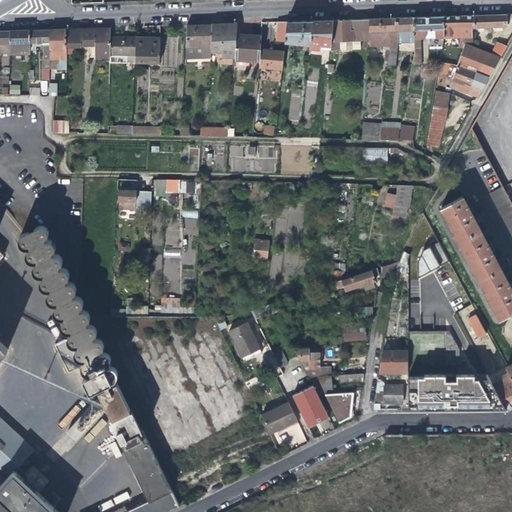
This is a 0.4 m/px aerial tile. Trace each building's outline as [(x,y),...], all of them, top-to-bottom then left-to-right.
[(505,26),(504,13),(491,14),(462,15),(463,36),(463,43),(467,43),(467,47),(470,47),(470,43),(472,43),(472,27),(505,26)] [(442,37),(463,36),(462,15),(451,15),(442,16),(442,36),(442,37)] [(397,32),(414,32),(413,16),(404,17),(390,17),(389,45),(389,47),(389,54),(388,64),(396,65),(397,52),(397,45),(397,32)] [(421,37),(442,36),(442,16),(428,16),(413,16),(414,32),(415,52),(413,61),(421,61),(421,37)] [(380,44),(380,45),(380,47),(389,47),(389,45),(390,17),(378,18),(368,18),(368,31),(367,36),(367,40),(367,45),(377,45),(377,44),(376,40),(380,40),(380,44)] [(339,40),(367,40),(367,36),(368,31),(368,18),(349,19),(333,19),(330,45),(329,49),(339,49),(339,40)] [(321,45),(330,45),(333,19),(323,19),(311,20),(309,39),(308,52),(321,52),(321,45)] [(284,39),(309,39),(311,20),(296,20),(276,21),(276,39),(284,39)] [(198,24),(186,24),(184,58),(209,57),(209,52),(210,46),(210,34),(210,32),(210,23),(198,24)] [(221,23),(210,23),(210,32),(210,34),(210,46),(209,52),(221,53),(221,57),(234,58),(235,33),(236,23),(224,23),(221,23)] [(92,42),(92,60),(108,60),(109,37),(109,27),(95,27),(65,28),(65,46),(79,45),(79,43),(92,42)] [(48,49),(65,48),(65,46),(65,28),(56,29),(48,29),(48,49)] [(48,58),(48,49),(48,29),(38,29),(28,30),(28,50),(31,49),(31,45),(41,45),(42,58),(48,58)] [(0,42),(8,43),(8,30),(0,30),(0,42)] [(8,54),(15,54),(15,50),(28,50),(28,30),(18,30),(8,30),(8,43),(8,54)] [(247,34),(235,33),(234,58),(233,59),(258,61),(259,47),(260,35),(247,34)] [(120,37),(109,37),(108,60),(108,62),(133,62),(134,37),(120,37)] [(148,38),(134,37),(133,62),(158,63),(159,38),(148,38)] [(497,41),(492,53),(500,56),(506,45),(497,41)] [(271,49),(259,47),(258,61),(258,66),(282,67),(283,50),(271,49)] [(489,74),(500,56),(492,53),(475,47),(470,47),(467,47),(463,47),(456,66),(449,85),(477,96),(489,74)] [(1,64),(9,65),(9,55),(1,55),(1,64)] [(449,75),(449,64),(440,63),(439,75),(449,75)] [(1,66),(1,75),(9,74),(9,65),(1,66)] [(49,82),(49,95),(57,96),(57,83),(49,82)] [(30,87),(29,94),(39,95),(40,88),(30,87)] [(436,90),(433,105),(446,107),(449,92),(436,90)] [(439,147),(446,107),(433,105),(431,105),(429,116),(424,145),(439,147)] [(364,134),(377,135),(378,123),(366,121),(364,134)] [(380,121),(378,138),(397,139),(397,128),(389,127),(389,121),(380,121)] [(400,123),(398,137),(412,139),(414,126),(400,123)] [(116,133),(130,133),(131,126),(131,125),(116,125),(116,133)] [(273,135),(273,126),(263,126),(263,135),(273,135)] [(234,171),(276,172),(276,146),(246,146),(246,163),(234,163),(234,171)] [(387,167),(386,148),(362,147),(362,167),(387,167)] [(115,204),(116,178),(109,178),(109,184),(106,184),(97,183),(96,204),(115,204)] [(178,178),(165,178),(164,186),(177,186),(178,178)] [(229,180),(221,179),(220,190),(226,191),(227,186),(229,186),(229,180)] [(407,194),(407,185),(396,184),(394,194),(393,197),(395,197),(392,213),(390,213),(388,225),(406,228),(410,207),(406,206),(407,194)] [(500,186),(488,192),(511,237),(511,208),(501,188),(500,186)] [(133,205),(134,190),(125,189),(118,188),(117,199),(118,204),(133,205)] [(137,191),(137,210),(151,210),(151,191),(137,191)] [(391,207),(393,197),(394,194),(385,192),(383,205),(391,207)] [(500,318),(511,311),(511,291),(511,290),(511,286),(510,283),(508,284),(491,251),(493,250),(489,243),(487,244),(470,212),(472,211),(469,204),(467,205),(462,196),(440,207),(456,236),(453,238),(459,249),(462,248),(476,274),(473,276),(479,288),(483,286),(500,318)] [(197,219),(198,211),(182,210),(182,217),(197,219)] [(185,213),(184,233),(197,234),(197,214),(185,213)] [(82,377),(89,391),(114,379),(114,378),(115,376),(116,374),(116,371),(116,369),(115,368),(113,366),(110,364),(108,364),(109,362),(109,361),(109,359),(109,357),(108,355),(106,353),(105,352),(103,351),(101,351),(102,350),(103,347),(103,345),(103,343),(102,341),(100,339),(97,337),(95,337),(96,336),(97,334),(97,332),(97,331),(95,328),(94,326),(93,326),(91,324),(90,324),(91,322),(91,321),(91,319),(90,317),(89,314),(86,312),(83,311),(82,311),(81,312),(80,311),(81,311),(82,309),(83,308),(83,307),(83,303),(82,302),(80,299),(79,298),(78,298),(76,297),(74,298),(75,296),(75,294),(76,292),(76,291),(75,288),(73,286),(71,285),(70,285),(68,285),(69,283),(70,281),(70,278),(69,275),(68,274),(65,272),(63,271),(61,271),(62,270),(62,269),(63,267),(63,264),(62,262),(61,261),(59,259),(56,258),(55,258),(56,256),(56,255),(57,252),(57,249),(56,247),(55,246),(54,245),(51,244),(49,244),(47,244),(48,242),(49,241),(49,239),(49,237),(48,236),(48,234),(45,232),(43,231),(41,230),(38,231),(37,231),(35,233),(34,235),(33,236),(33,238),(33,240),(32,239),(30,238),(27,238),(26,238),(24,239),(22,240),(21,242),(20,244),(20,246),(20,248),(21,250),(23,252),(25,253),(27,253),(27,256),(27,258),(27,260),(29,262),(30,264),(32,265),(34,266),(35,266),(34,268),(34,269),(33,271),(33,273),(34,274),(35,276),(37,278),(40,280),(42,280),(44,279),(43,280),(42,281),(41,283),(41,284),(41,287),(41,289),(43,291),(44,292),(46,293),(47,293),(47,294),(48,294),(47,296),(46,298),(46,300),(47,302),(48,303),(49,305),(50,306),(51,306),(53,307),(54,307),(55,307),(57,306),(57,307),(56,308),(55,309),(54,312),(54,315),(54,317),(56,319),(58,321),(59,321),(61,322),(60,324),(60,327),(60,329),(61,331),(62,332),(63,333),(66,334),(68,335),(70,334),(57,341),(71,369),(79,365),(79,367),(79,369),(80,371),(81,372),(82,373),(83,374),(85,375),(87,375),(82,377)] [(266,258),(268,241),(261,240),(253,239),(251,256),(266,258)] [(450,263),(439,243),(421,251),(419,279),(437,270),(444,266),(450,263)] [(179,257),(179,249),(164,249),(164,257),(179,257)] [(370,270),(343,279),(334,282),(336,287),(342,285),(344,289),(362,284),(364,288),(370,286),(374,285),(373,280),(374,280),(370,270)] [(161,298),(162,306),(180,305),(179,297),(161,298)] [(356,315),(370,315),(370,307),(356,307),(356,315)] [(486,332),(476,313),(468,317),(478,335),(486,332)] [(471,361),(445,318),(446,333),(444,366),(466,366),(465,361),(471,361)] [(343,340),(364,338),(362,321),(342,323),(343,340)] [(229,331),(242,358),(251,355),(253,359),(256,357),(262,354),(247,322),(229,331)] [(433,339),(443,339),(443,331),(410,331),(410,338),(433,338),(433,339)] [(308,358),(308,366),(318,366),(318,359),(317,350),(307,350),(307,345),(293,346),(299,358),(308,358)] [(379,375),(408,375),(408,350),(380,350),(379,375)] [(244,363),(253,359),(251,355),(242,358),(244,363)] [(306,372),(307,375),(329,374),(330,374),(329,365),(318,366),(308,366),(303,366),(304,369),(306,372)] [(511,380),(507,371),(505,367),(498,370),(501,375),(502,374),(503,376),(492,382),(505,408),(511,404),(511,380)] [(308,376),(307,375),(306,372),(286,381),(305,420),(312,417),(314,422),(318,420),(321,419),(318,414),(325,411),(316,392),(308,376)] [(361,380),(362,372),(339,373),(339,381),(361,380)] [(406,376),(407,409),(444,408),(444,407),(452,407),(452,405),(456,405),(456,408),(486,408),(491,406),(474,373),(458,373),(458,388),(455,388),(455,379),(444,379),(444,376),(444,373),(423,374),(423,375),(406,376)] [(455,376),(444,376),(444,379),(455,379),(455,388),(458,388),(458,373),(455,373),(455,376)] [(487,373),(474,373),(491,406),(486,408),(499,409),(505,408),(492,382),(487,373)] [(329,374),(308,376),(316,392),(331,390),(331,383),(329,374)] [(99,390),(111,416),(126,401),(116,381),(99,389),(99,390)] [(401,385),(383,385),(383,391),(376,391),(373,409),(374,409),(391,409),(397,409),(397,402),(401,402),(401,385)] [(99,390),(91,394),(98,409),(100,415),(102,413),(108,419),(111,416),(99,390)] [(325,394),(328,400),(337,420),(348,415),(349,405),(351,394),(329,394),(325,394)] [(162,511),(178,504),(126,401),(111,416),(121,439),(120,443),(145,496),(136,500),(138,505),(126,509),(124,506),(112,511),(162,511)] [(279,433),(285,429),(284,427),(287,425),(289,424),(290,427),(298,423),(288,403),(261,415),(270,433),(277,430),(279,433)] [(0,481),(13,467),(16,469),(19,466),(22,463),(19,461),(30,449),(0,420),(0,481)] [(58,511),(12,472),(0,485),(0,504),(9,511),(58,511)]
